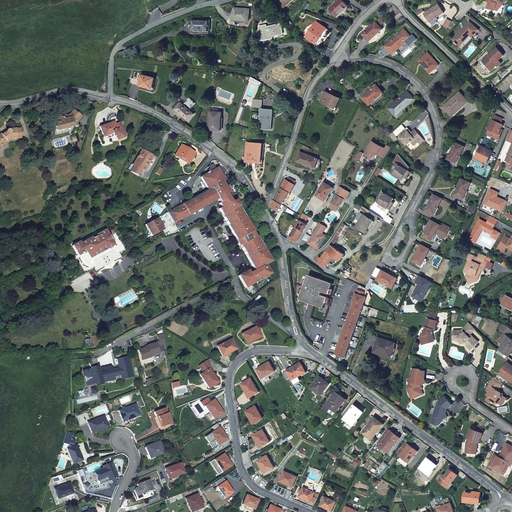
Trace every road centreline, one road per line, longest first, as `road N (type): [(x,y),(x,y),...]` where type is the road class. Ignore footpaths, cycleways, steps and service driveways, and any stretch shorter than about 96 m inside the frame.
road 1 (residential): [(391,257),(433,167),(439,132),(430,97),(407,71),(374,58),(331,62)]
road 2 (residential): [(322,358),(268,349),(246,354),(228,390),(249,482),(309,511)]
road 3 (residential): [(504,501),(322,358)]
road 4 (residential): [(108,97),(197,140),(235,168),(253,194)]
road 5 (residential): [(223,0),(121,42),(108,97)]
road 6 (residential): [(331,62),(301,106),(261,207)]
road 7 (residential): [(511,109),(398,0)]
road 8 (track): [(262,76),(111,59)]
road 9 (residential): [(228,283),(103,350)]
road 10 (unknown): [(311,260),(380,161)]
